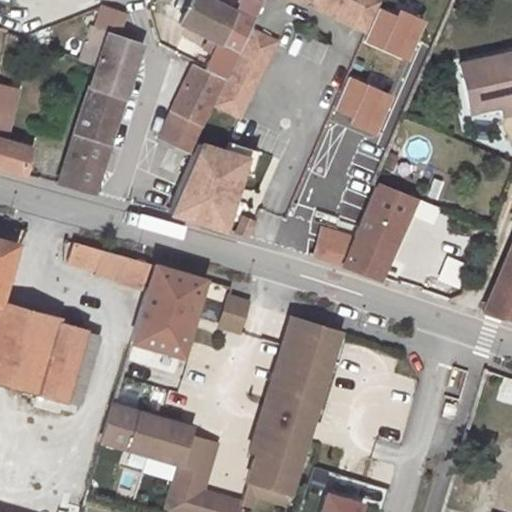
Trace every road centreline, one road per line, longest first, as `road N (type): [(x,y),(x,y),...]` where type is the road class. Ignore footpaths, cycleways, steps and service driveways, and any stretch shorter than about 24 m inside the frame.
road 1 (secondary): [(449,321),(0,190)]
road 2 (residential): [(449,321),(397,511)]
